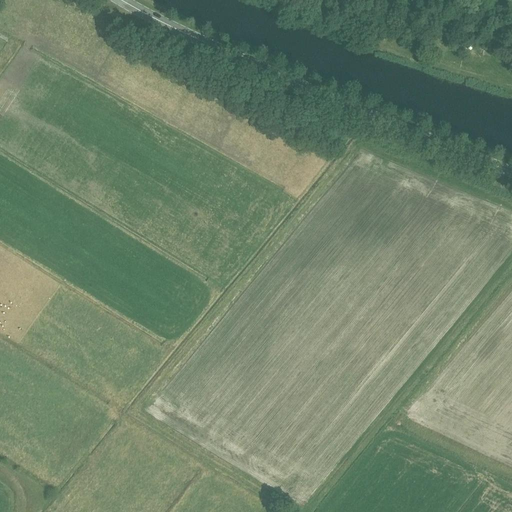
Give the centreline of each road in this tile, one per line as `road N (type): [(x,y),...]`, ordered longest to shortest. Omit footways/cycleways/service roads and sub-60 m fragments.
road 1 (secondary): [(511,172),(294,83),(120,0)]
road 2 (track): [(511,88),(268,0)]
